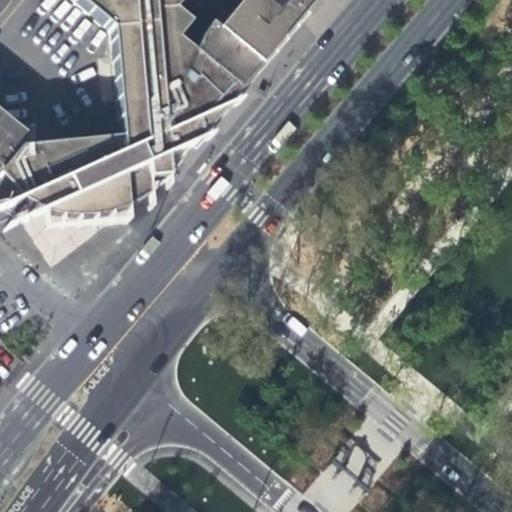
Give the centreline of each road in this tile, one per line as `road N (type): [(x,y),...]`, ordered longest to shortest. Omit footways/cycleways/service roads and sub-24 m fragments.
road 1 (secondary): [(511,511),(233,286),(204,276)]
road 2 (secondary): [(204,276),(439,0)]
road 3 (secondary): [(382,0),(169,257)]
road 4 (secondary): [(31,511),(126,365),(204,276)]
road 5 (secondary): [(77,511),(133,442),(189,425),(291,511)]
road 6 (secondary): [(169,257),(0,461)]
